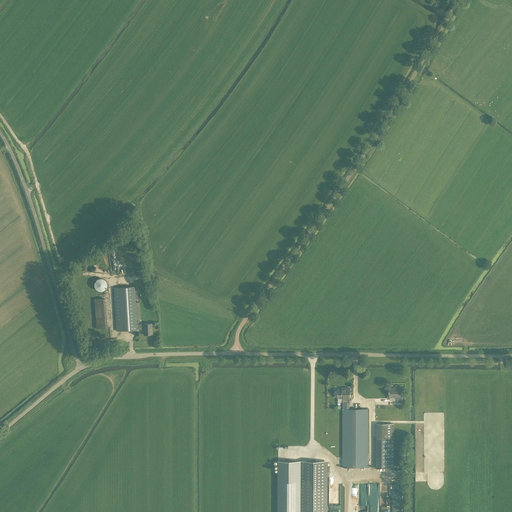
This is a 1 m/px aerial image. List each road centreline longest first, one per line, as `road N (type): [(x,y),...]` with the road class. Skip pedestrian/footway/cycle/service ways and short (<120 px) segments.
road 1 (unclassified): [(234,353),(241,314),(328,199),(452,0)]
road 2 (unclassified): [(234,353),(511,355)]
road 3 (unclassified): [(0,131),(23,179),(79,368)]
road 4 (unclassified): [(79,368),(113,357),(234,353)]
